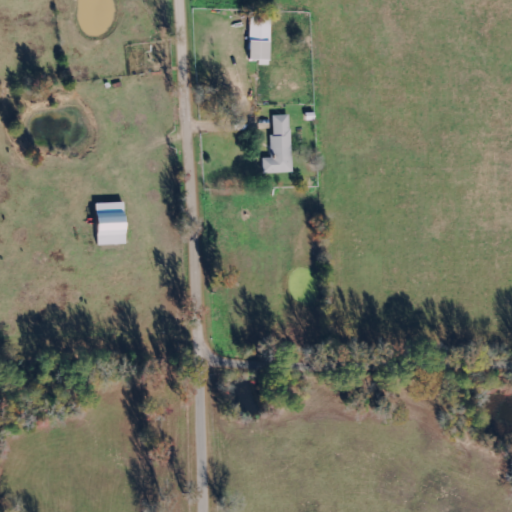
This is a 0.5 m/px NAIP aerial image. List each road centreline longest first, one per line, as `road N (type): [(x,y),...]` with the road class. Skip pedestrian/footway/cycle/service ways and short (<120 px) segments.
road 1 (residential): [(209,511),(186,0)]
road 2 (residential): [(511,364),(205,363)]
